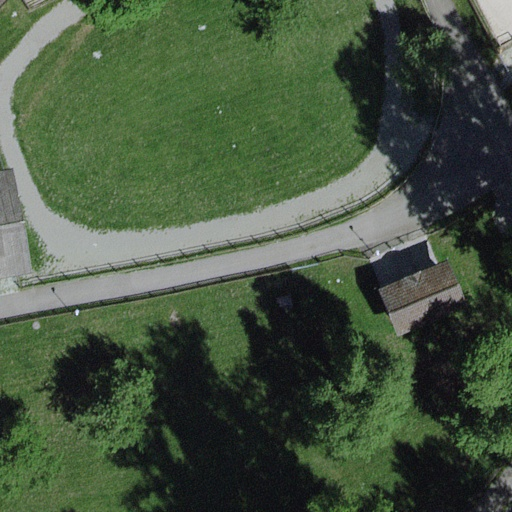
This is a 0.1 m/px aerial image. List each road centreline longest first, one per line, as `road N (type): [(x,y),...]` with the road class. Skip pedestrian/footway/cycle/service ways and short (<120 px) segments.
road 1 (unknown): [(88,0),(20,58),(6,91),(8,128),(38,198),(75,226),(116,237),(198,230),(321,200),(387,151)]
road 2 (unknown): [(470,130),(398,109),(380,0)]
